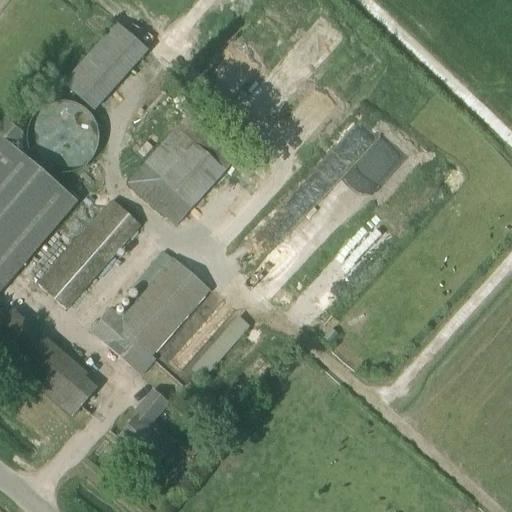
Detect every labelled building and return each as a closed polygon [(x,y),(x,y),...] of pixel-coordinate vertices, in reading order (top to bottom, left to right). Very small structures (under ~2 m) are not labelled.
[(116,24),(63,84),(95,112),(148,52),(116,24)] [(101,145),(102,140),(101,133),(99,126),(95,120),(90,114),(83,109),(78,107),(72,105),(65,105),(56,107),(51,109),(45,113),(40,117),(36,123),(34,129),(32,135),(32,141),(33,148),(35,153),(38,159),(42,164),(48,169),(55,173),(62,174),(67,175),(72,174),(79,173),(86,169),(92,164),(96,159),(99,152),(101,145)] [(193,111),(126,185),(175,229),(242,155),(193,111)] [(8,144),(0,153),(0,291),(76,203),(8,144)] [(66,312),(140,227),(112,202),(38,287),(66,312)] [(141,378),(213,294),(173,259),(171,260),(163,253),(132,288),(140,294),(121,316),(113,309),(91,334),(141,378)] [(0,329),(0,355),(72,418),(96,390),(10,317),(0,329)] [(191,372),(203,382),(250,328),(238,317),(191,372)] [(116,442),(151,472),(175,444),(152,424),(168,405),(152,392),(135,413),(139,417),(116,442)]
